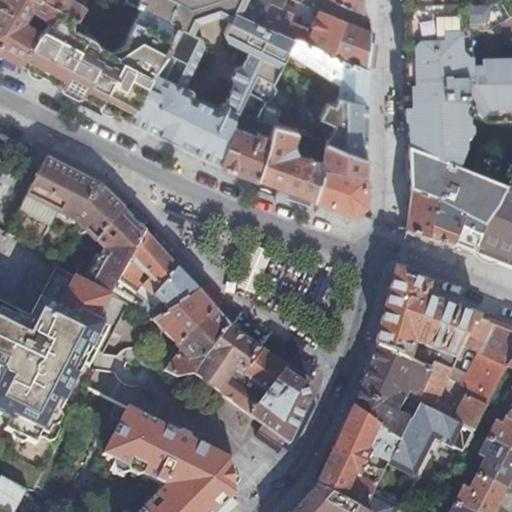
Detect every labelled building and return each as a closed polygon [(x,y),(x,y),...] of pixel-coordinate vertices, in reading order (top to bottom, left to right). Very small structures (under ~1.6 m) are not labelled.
[(60,7),(47,0),(0,0),(0,51),(10,57),(20,61),(36,34),(37,32),(41,28),(24,20),(27,14),(31,16),(35,11),(50,19),(60,7)] [(112,56),(134,7),(121,0),(116,0),(114,5),(118,7),(111,19),(87,0),(81,0),(79,4),(71,0),(47,0),(60,7),(61,6),(67,9),(103,49),(112,56)] [(121,0),(134,7),(176,30),(188,35),(194,22),(214,15),(225,19),(240,12),(244,0),(121,0)] [(282,0),(244,0),(240,12),(260,21),(268,1),(280,6),(282,0)] [(333,0),(360,12),(359,0),(333,0)] [(511,0),(401,0),(406,120),(402,119),(402,135),(406,138),(407,154),(453,172),(465,149),(464,138),(468,140),(469,137),(470,135),(472,134),(472,125),(468,123),(468,119),(463,116),(463,105),(473,105),(473,113),(474,113),(481,120),(485,115),(505,113),(511,112),(511,0)] [(280,6),(268,1),(260,21),(294,37),(365,67),(369,30),(317,9),(309,33),(305,27),(289,20),(292,13),(279,7),(280,6)] [(20,61),(106,108),(123,82),(126,77),(121,75),(117,80),(107,74),(118,60),(112,56),(103,49),(67,9),(61,6),(60,7),(50,19),(48,21),(61,29),(56,37),(52,35),(48,39),(37,32),(36,34),(20,61)] [(176,30),(134,7),(112,56),(118,60),(131,70),(131,71),(134,65),(130,62),(139,40),(164,54),(176,30)] [(260,21),(240,12),(225,19),(219,31),(222,38),(246,49),(236,71),(232,79),(219,105),(237,113),(237,112),(242,114),(241,116),(252,117),(255,118),(266,95),(270,87),(286,52),(288,48),(294,37),(260,21)] [(219,162),(232,126),(237,113),(219,105),(212,107),(193,98),(179,90),(200,46),(197,39),(188,35),(176,30),(164,54),(154,70),(142,92),(140,91),(124,117),(158,134),(172,141),(219,162)] [(365,67),(294,37),(288,48),(286,52),(328,79),(328,78),(337,84),(337,94),(365,102),(366,68),(365,67)] [(139,68),(134,65),(131,71),(131,70),(126,77),(123,82),(128,85),(139,68)] [(135,88),(140,91),(142,92),(154,70),(149,66),(146,71),(135,88)] [(106,108),(124,117),(140,91),(135,88),(146,71),(139,67),(139,68),(128,85),(123,82),(106,108)] [(365,102),(337,94),(330,102),(327,101),(321,105),(318,112),(321,118),(331,121),(329,126),(325,140),(364,154),(364,138),(365,102)] [(463,116),(468,119),(474,113),(473,113),(473,105),(463,105),(463,116)] [(250,126),(252,117),(241,116),(242,114),(237,112),(237,113),(232,126),(242,129),(245,124),(250,126)] [(485,115),(481,120),(486,123),(501,123),(505,119),(505,113),(485,115)] [(261,118),(255,118),(252,117),(250,126),(245,124),(242,129),(232,126),(219,162),(256,178),(272,122),(261,118)] [(364,154),(325,140),(317,137),(316,138),(272,122),(256,178),(314,198),(320,165),(364,173),(364,154)] [(453,172),(407,154),(408,191),(485,228),(504,192),(453,172)] [(43,161),(6,234),(17,240),(28,245),(59,260),(63,262),(77,235),(86,234),(97,241),(102,235),(101,234),(119,213),(123,211),(122,210),(100,187),(53,165),(43,161)] [(364,202),(364,173),(320,165),(314,198),(351,211),(364,202)] [(504,192),(472,253),(484,258),(511,269),(511,188),(507,187),(506,187),(504,192)] [(485,228),(408,191),(404,232),(433,243),(454,248),(454,246),(462,249),(472,253),(485,228)] [(128,210),(125,213),(143,232),(150,226),(132,207),(128,210)] [(102,235),(97,241),(96,242),(105,249),(97,265),(119,277),(144,234),(143,232),(125,213),(123,211),(102,235)] [(102,235),(123,211),(119,213),(101,234),(102,235)] [(119,277),(109,296),(125,306),(138,286),(157,303),(148,313),(152,319),(185,303),(197,292),(144,234),(119,277)] [(96,265),(87,285),(107,294),(109,296),(119,277),(97,265),(96,265)] [(0,448),(44,471),(58,443),(0,409),(0,372),(17,383),(43,339),(82,349),(99,357),(103,349),(125,306),(109,296),(107,294),(87,285),(55,270),(37,304),(29,319),(0,303),(0,448)] [(428,286),(394,271),(386,299),(384,306),(374,343),(377,344),(430,369),(417,397),(415,403),(416,403),(473,433),(474,431),(491,399),(497,385),(507,367),(511,357),(511,333),(480,321),(436,304),(422,299),(425,289),(427,290),(428,286)] [(138,286),(125,306),(139,315),(145,320),(148,321),(152,319),(148,313),(157,303),(138,286)] [(185,303),(152,319),(148,321),(174,344),(212,309),(197,292),(185,303)] [(171,349),(160,369),(175,376),(192,374),(205,355),(228,327),(212,309),(174,344),(171,349)] [(259,350),(228,327),(205,355),(192,374),(204,383),(217,393),(225,383),(230,377),(233,372),(234,372),(241,376),(259,350)] [(299,353),(305,340),(280,328),(274,341),(299,353)] [(91,375),(99,357),(82,349),(43,339),(17,383),(74,410),(91,375)] [(271,345),(264,353),(285,369),(283,373),(303,385),(311,375),(310,367),(278,344),(271,345)] [(368,372),(352,407),(397,441),(407,421),(397,414),(407,392),(417,397),(430,369),(377,344),(368,372)] [(264,353),(259,350),(241,376),(234,372),(233,372),(230,377),(225,383),(217,393),(248,416),(266,392),(271,386),(282,372),(283,373),(285,369),(264,353)] [(74,410),(17,383),(0,372),(0,409),(58,443),(74,410)] [(266,392),(248,416),(259,425),(284,443),(287,445),(309,400),(305,387),(303,385),(283,373),(282,372),(271,386),(280,393),(271,404),(267,401),(269,398),(269,394),(266,392)] [(473,433),(416,403),(407,421),(397,441),(387,462),(387,463),(412,476),(432,437),(463,453),(466,447),(473,433)] [(137,461),(158,422),(127,406),(104,453),(165,484),(149,501),(156,505),(170,481),(137,461)] [(352,407),(333,449),(366,465),(370,454),(379,458),(387,462),(397,441),(352,407)] [(511,409),(510,408),(502,425),(496,422),(488,439),(511,451),(511,409)] [(195,441),(158,422),(137,461),(170,481),(195,441)] [(284,443),(259,425),(252,435),(273,451),(278,450),(284,443)] [(511,473),(511,451),(488,439),(479,455),(485,459),(477,474),(505,488),(511,473)] [(195,441),(170,481),(156,505),(149,501),(137,511),(216,511),(234,494),(228,457),(195,441)] [(333,449),(317,484),(364,510),(372,494),(376,486),(364,481),(359,479),(366,465),(333,449)] [(373,461),(370,467),(382,473),(387,463),(387,462),(379,458),(377,462),(373,461)] [(370,467),(366,465),(359,479),(364,481),(370,467)] [(376,486),(378,481),(382,473),(370,467),(364,481),(376,486)] [(492,511),(505,488),(477,474),(469,490),(463,488),(455,504),(470,511),(492,511)] [(14,511),(26,492),(0,477),(0,511),(14,511)] [(368,511),(364,510),(317,484),(292,511),(368,511)] [(43,511),(26,492),(14,511),(43,511)] [(393,511),(397,506),(372,494),(364,510),(368,511),(393,511)]
